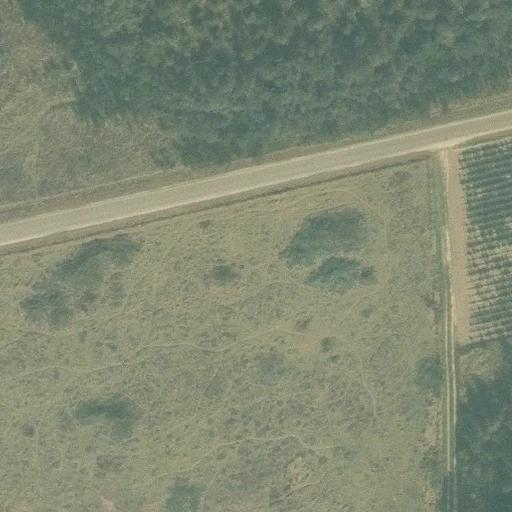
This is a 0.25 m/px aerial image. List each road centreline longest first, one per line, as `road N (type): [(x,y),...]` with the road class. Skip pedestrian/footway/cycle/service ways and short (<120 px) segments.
road 1 (unclassified): [(0,232),(511,118)]
road 2 (track): [(440,134),(449,511)]
